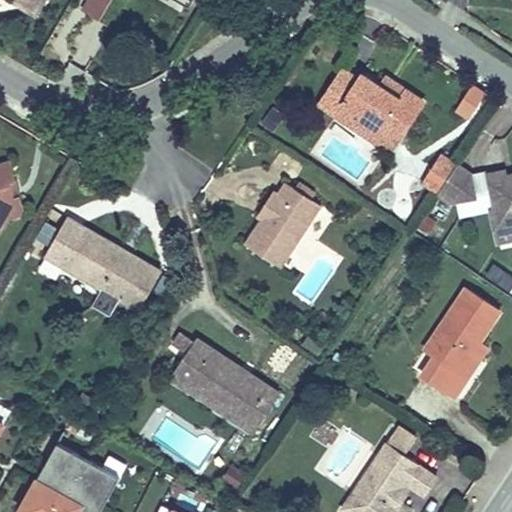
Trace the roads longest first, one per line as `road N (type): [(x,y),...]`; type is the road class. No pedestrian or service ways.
road 1 (residential): [(288,0),(132,103),(99,110),(65,102),(0,69)]
road 2 (residential): [(511,76),(397,0)]
